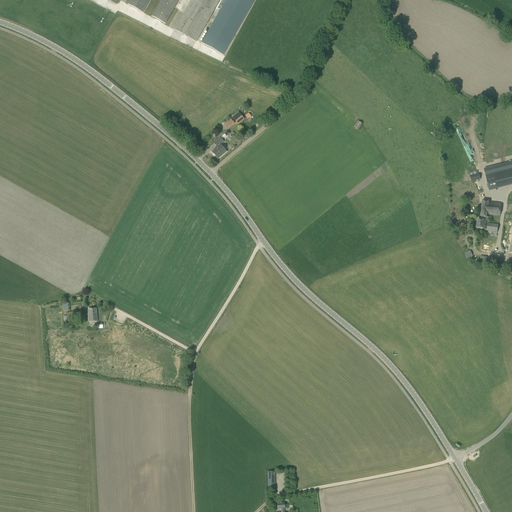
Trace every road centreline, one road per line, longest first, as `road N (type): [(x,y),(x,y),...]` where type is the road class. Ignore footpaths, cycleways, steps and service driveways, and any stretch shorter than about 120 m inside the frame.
road 1 (tertiary): [(456,459),(397,372),(293,278),(210,172)]
road 2 (track): [(194,511),(189,410),(197,347),(263,241)]
road 3 (tertiary): [(210,172),(92,72),(0,23)]
road 4 (unclassified): [(210,172),(304,94),(347,0)]
road 5 (track): [(456,459),(303,489),(257,511)]
road 6 (track): [(511,100),(468,99),(445,82),(396,37),(380,0)]
